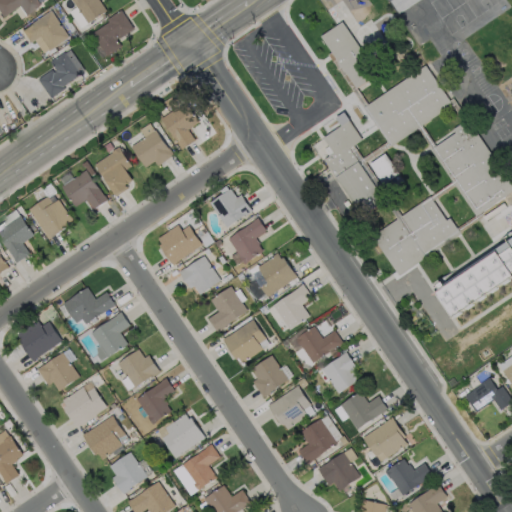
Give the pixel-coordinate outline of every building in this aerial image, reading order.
[(37,0),(41,6),(27,16),(20,7),(3,18),(0,13),(0,0),(37,0)] [(99,0),(108,12),(89,25),(71,0),(99,0)] [(421,0),(400,14),(391,2),(393,0),(421,0)] [(70,11),(79,28),(87,24),(77,7),(70,11)] [(52,11),(70,38),(51,51),(41,37),(31,44),(23,32),(52,11)] [(123,47),(108,57),(93,34),(110,23),(108,20),(122,11),(135,30),(118,41),(123,47)] [(76,31),(72,34),(65,24),(69,21),(76,31)] [(379,75),(357,89),(322,37),(343,23),(379,75)] [(65,53),(81,75),(64,87),(66,90),(52,99),(39,80),(53,71),(55,73),(57,72),(51,63),(65,53)] [(453,106),(392,148),(365,108),(427,66),(453,106)] [(99,72),(91,78),(88,74),(96,68),(99,72)] [(197,141),(183,151),(179,146),(180,145),(163,120),(187,102),(201,123),(189,131),(197,141)] [(511,184),(511,192),(476,217),(432,151),(456,134),(454,130),(468,120),(511,184)] [(386,202),(364,218),(325,161),(335,154),(324,139),(350,121),(363,141),(351,149),(386,202)] [(157,131),(169,148),(170,148),(175,156),(159,167),(156,162),(147,168),(133,148),(157,131)] [(332,151),(322,138),(312,146),(321,158),(332,151)] [(115,149),(109,153),(105,147),(112,143),(115,149)] [(129,189),(117,197),(96,165),(114,154),(113,153),(120,148),(133,167),(127,171),(134,181),(127,186),(129,189)] [(400,174),(385,185),(371,165),(386,154),(400,174)] [(89,162),(96,174),(93,177),(87,167),(85,168),(83,165),(89,162)] [(88,171),(106,197),(106,196),(109,201),(95,211),(88,200),(77,207),(63,188),(88,171)] [(231,190),(237,198),(242,195),(253,212),(246,217),(245,216),(228,228),(211,204),(231,190)] [(49,197),(54,204),(60,200),(70,215),(71,215),(74,220),(69,224),(71,226),(50,240),(30,210),(49,197)] [(431,198),(447,221),(451,219),(461,235),(400,277),(373,237),(431,198)] [(507,208),(486,222),(484,218),(505,204),(507,208)] [(31,254),(17,264),(15,260),(15,259),(0,237),(0,230),(22,216),(35,236),(24,244),(31,254)] [(264,252),(245,266),(240,258),(241,257),(229,240),(254,222),(258,219),(267,231),(257,239),(261,245),(259,246),(264,252)] [(179,225),(182,231),(190,226),(203,246),(177,264),(177,265),(174,267),(160,246),(163,244),(159,239),(179,225)] [(511,278),(454,318),(438,293),(442,291),(438,286),(443,282),(447,287),(499,252),(497,250),(511,240),(511,278)] [(0,254),(9,268),(0,274),(0,254)] [(278,254),(282,260),(285,258),(287,262),(298,278),(288,285),(268,298),(256,280),(263,275),(258,268),(273,258),(273,257),(278,254)] [(205,257),(222,281),(201,296),(195,287),(191,289),(180,272),(187,268),(187,269),(205,257)] [(227,263),(223,265),(219,259),(223,257),(227,263)] [(234,278),(225,284),(223,280),(231,274),(234,278)] [(311,317),(291,331),(288,327),(274,306),(288,297),(299,289),(299,288),(304,285),(313,298),(303,306),(311,317)] [(88,288),(96,300),(107,293),(116,306),(112,309),(87,325),(83,320),(77,324),(64,304),(88,288)] [(223,330),(218,333),(209,320),(219,312),(212,301),(231,288),(248,312),(223,329),(223,330)] [(129,345),(109,359),(92,334),(118,316),(117,316),(122,313),(131,326),(121,333),(129,345)] [(254,320),(268,340),(260,345),(263,349),(248,360),(249,361),(243,364),(239,359),(238,360),(223,340),(228,336),(229,337),(254,320)] [(39,321),(43,327),(50,322),(63,341),(39,358),(34,362),(20,342),(23,341),(18,335),(24,331),(39,321)] [(315,326),(323,339),(335,331),(344,344),(339,347),(329,353),(313,364),(302,346),(301,347),(296,339),(315,326)] [(75,338),(70,342),(66,336),(71,332),(75,338)] [(139,350),(145,359),(149,356),(160,372),(154,377),(153,376),(135,388),(119,364),(139,350)] [(347,352),(351,359),(352,359),(354,362),(353,363),(358,369),(354,371),(360,380),(340,394),(323,370),(342,357),(342,356),(347,352)] [(64,353),(81,377),(60,392),(54,383),(49,386),(38,370),(45,365),(46,366),(64,353)] [(271,394),(264,399),(253,383),(258,379),(252,370),(272,356),(289,380),(270,393),(271,394)] [(511,388),(510,386),(511,385),(503,371),(511,365),(511,388)] [(157,423),(153,425),(149,418),(150,417),(137,399),(162,382),(167,378),(176,391),(165,399),(169,405),(168,406),(172,412),(156,423),(157,423)] [(309,385),(303,389),(299,383),(305,379),(309,385)] [(491,379),(498,390),(503,387),(511,399),(511,403),(502,410),(495,400),(477,413),(466,397),(491,379)] [(299,386),(312,406),(305,411),(309,416),(295,426),(289,430),(289,431),(285,425),(283,426),(269,406),(273,403),(289,393),(299,386)] [(84,387),(88,393),(95,388),(108,408),(83,425),(79,428),(65,408),(67,406),(63,401),(84,387)] [(361,392),(369,404),(380,397),(389,410),(384,414),(383,412),(358,430),(341,406),(361,392)] [(186,414),(190,420),(192,419),(206,438),(176,458),(162,440),(170,434),(166,429),(186,414)] [(123,446),(108,456),(109,457),(103,460),(99,454),(97,456),(84,436),(114,416),(126,434),(119,439),(123,446)] [(408,445),(388,458),(384,453),(377,458),(364,439),(389,421),(393,418),(407,438),(405,440),(408,445)] [(313,462),(308,465),(299,451),(309,445),(301,433),(322,419),(338,444),(321,456),(313,462)] [(20,476),(8,485),(0,472),(0,446),(5,443),(4,441),(12,436),(24,455),(18,460),(19,461),(13,465),(20,476)] [(201,489),(199,491),(194,484),(182,466),(206,449),(212,445),(221,458),(209,466),(217,478),(201,489)] [(131,490),(124,495),(113,479),(117,476),(111,467),(131,453),(148,477),(130,489),(131,490)] [(344,453),(361,477),(341,492),(334,482),(330,486),(319,469),(325,465),(325,466),(344,453)] [(405,459),(409,466),(410,465),(414,471),(425,464),(433,475),(403,496),(392,479),(391,479),(386,472),(405,459)] [(176,507),(168,511),(149,511),(148,509),(143,511),(135,511),(129,503),(159,482),(176,507)] [(442,511),(413,511),(409,505),(439,485),(448,498),(438,505),(442,511)] [(224,486),(232,498),(242,490),(252,504),(247,508),(246,507),(238,511),(212,511),(204,500),(224,486)] [(387,506),(385,511),(355,511),(356,510),(361,511),(363,501),(387,506)]
